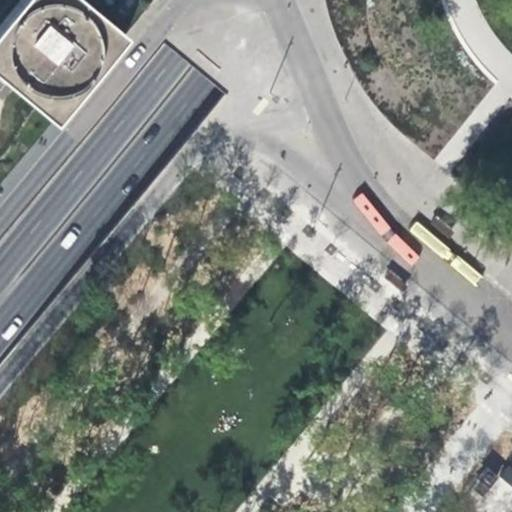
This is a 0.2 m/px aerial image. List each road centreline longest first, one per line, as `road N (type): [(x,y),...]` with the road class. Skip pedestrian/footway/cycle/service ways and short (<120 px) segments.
road 1 (residential): [(281,0),(342,175),(511,333)]
road 2 (secondary): [(248,0),(0,301)]
road 3 (residential): [(164,20),(0,218)]
